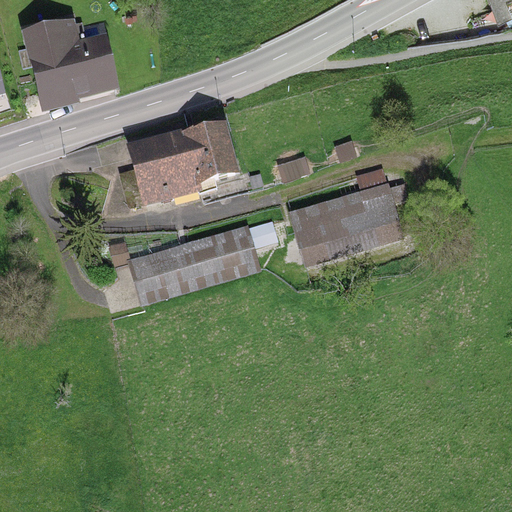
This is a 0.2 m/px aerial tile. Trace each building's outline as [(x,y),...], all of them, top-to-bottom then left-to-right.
[(511,17),(511,0),(493,0),(501,21),(511,17)] [(64,32),(14,43),(30,115),(113,96),(100,41),(68,49),(64,32)] [(230,128),(122,155),(134,205),(242,178),(230,128)] [(360,191),(282,219),(302,277),(423,236),(403,178),(384,184),(378,169),(355,177),(360,191)] [(269,223),(123,266),(137,313),(261,275),(254,251),(275,245),(269,223)]
